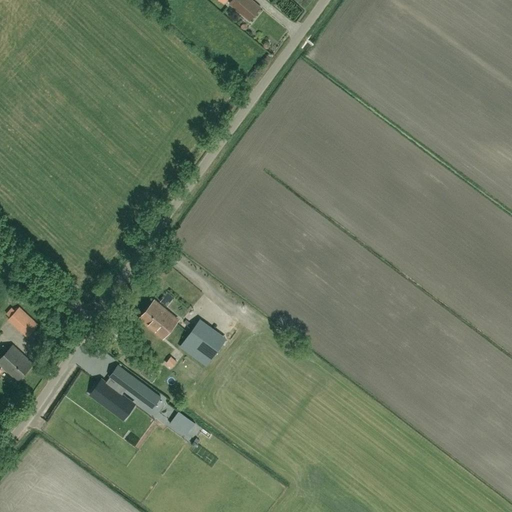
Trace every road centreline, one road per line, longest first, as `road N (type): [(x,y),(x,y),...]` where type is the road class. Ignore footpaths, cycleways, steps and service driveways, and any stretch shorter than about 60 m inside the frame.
road 1 (unclassified): [(0,453),(324,0)]
road 2 (unknown): [(94,319),(0,230)]
